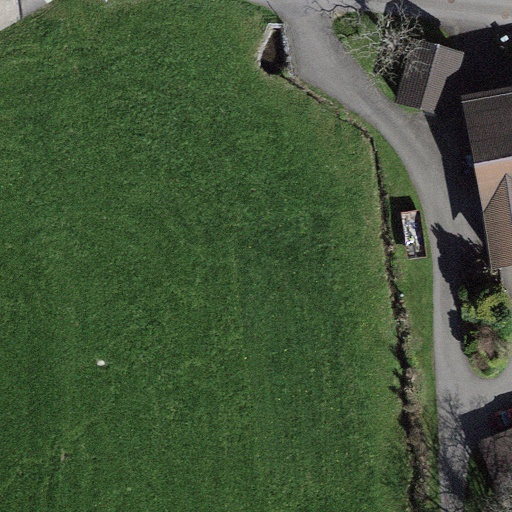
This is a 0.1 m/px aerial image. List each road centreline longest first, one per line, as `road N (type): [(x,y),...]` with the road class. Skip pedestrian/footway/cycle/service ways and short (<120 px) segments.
road 1 (track): [(297,0),(327,62),(419,159),(433,196),(456,511)]
road 2 (unclassified): [(378,0),(511,13)]
